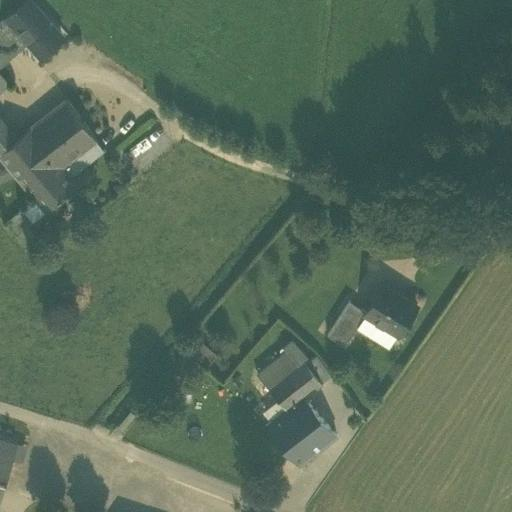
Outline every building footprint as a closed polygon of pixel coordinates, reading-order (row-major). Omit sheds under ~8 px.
[(28,0),(7,20),(26,41),(28,44),(40,56),(61,37),(28,0)] [(19,53),(28,44),(26,41),(16,50),(0,32),(0,25),(7,20),(5,18),(0,22),(0,67),(1,69),(19,53)] [(0,32),(16,50),(26,41),(7,20),(0,25),(0,32)] [(35,199),(45,211),(76,185),(70,178),(75,174),(74,174),(103,150),(65,101),(15,141),(0,153),(0,156),(9,167),(17,177),(35,199)] [(0,123),(0,143),(10,135),(0,123)] [(0,153),(15,141),(10,135),(0,143),(0,153)] [(0,184),(17,177),(9,167),(0,170),(0,184)] [(46,212),(45,211),(35,199),(22,210),(33,223),(46,212)] [(5,225),(16,238),(28,228),(33,223),(22,210),(5,225)] [(40,243),(28,228),(16,238),(27,253),(40,243)] [(366,313),(378,321),(371,333),(390,345),(397,333),(398,334),(417,305),(395,291),(395,292),(382,284),(365,311),(364,312),(366,313)] [(327,334),(344,345),(358,325),(366,313),(364,312),(365,311),(349,300),(327,334)] [(358,325),(371,333),(378,321),(366,313),(358,325)] [(195,345),(214,362),(218,357),(193,334),(181,348),(187,353),(195,345)] [(301,355),(306,361),(310,358),(292,339),(282,347),(284,350),(286,349),(295,360),(300,356),(301,355)] [(187,353),(206,370),(214,362),(195,345),(187,353)] [(256,374),(269,389),(298,363),(295,360),(286,349),(284,350),(256,374)] [(317,354),(310,358),(306,361),(304,362),(322,383),(331,376),(317,354)] [(300,356),(295,360),(298,363),(269,389),(278,400),(286,409),(302,395),(304,398),(322,383),(304,362),(306,361),(301,355),(300,356)] [(265,426),(300,467),(336,436),(304,398),(302,395),(286,409),(270,422),(265,426)] [(262,413),(270,422),(286,409),(278,400),(262,413)] [(0,439),(0,504),(13,462),(18,445),(0,439)] [(18,445),(13,462),(22,465),(27,448),(18,445)]
